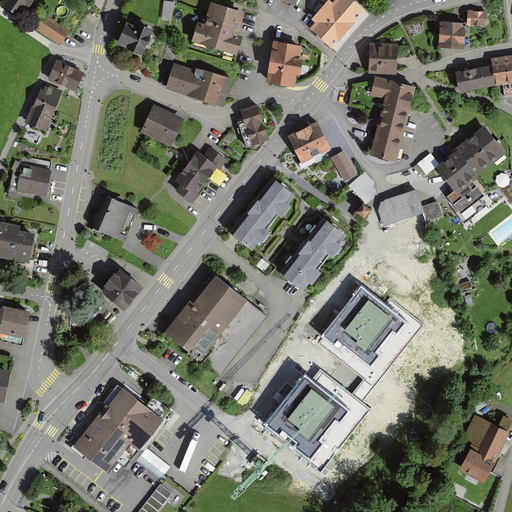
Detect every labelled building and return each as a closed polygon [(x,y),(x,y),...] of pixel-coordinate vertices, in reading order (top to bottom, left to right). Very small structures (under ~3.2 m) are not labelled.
[(1,0),(30,20),(43,0),(1,0)] [(169,0),(164,0),(164,19),(174,19),(175,0),(169,0)] [(257,11),(216,0),(212,0),(200,44),(244,56),(257,11)] [(367,9),(355,0),(336,0),(330,7),(321,0),(305,19),(335,45),(367,9)] [(499,10),(482,8),(479,25),(496,27),(499,10)] [(72,29),(51,14),(42,27),(63,42),(72,29)] [(150,50),(159,26),(131,17),(123,41),(150,50)] [(474,22),(445,21),(444,46),(473,47),(474,22)] [(313,44),(282,39),(276,80),(306,85),(313,44)] [(409,42),(376,41),(375,62),(407,64),(409,42)] [(92,67),(59,55),(51,76),(83,89),(92,67)] [(499,63),(459,69),(461,86),(511,79),(511,55),(498,58),(499,63)] [(239,77),(176,60),(169,87),(231,105),(239,77)] [(423,89),(386,78),(381,95),(392,98),(376,153),(403,160),(423,89)] [(32,121),(52,129),(69,89),(49,81),(32,121)] [(197,123),(163,107),(150,133),(184,149),(197,123)] [(277,136),(271,107),(247,112),(252,140),(277,136)] [(339,147),(328,123),(296,138),(307,162),(339,147)] [(511,156),(511,140),(496,123),(450,163),(474,190),(511,156)] [(225,165),(203,149),(179,184),(200,199),(225,165)] [(344,171),(353,165),(343,150),(334,156),(344,171)] [(418,162),(425,174),(441,164),(435,153),(418,162)] [(58,161),(26,154),(19,186),(50,194),(58,161)] [(511,197),(511,175),(507,170),(495,181),(511,197)] [(351,184),(360,196),(376,182),(367,171),(351,184)] [(309,195),(283,175),(240,230),(266,250),(309,195)] [(426,189),(381,202),(389,230),(377,239),(381,252),(433,237),(429,224),(435,222),(426,189)] [(144,208),(113,197),(99,231),(130,243),(144,208)] [(360,233),(339,216),(297,271),(318,288),(360,233)] [(47,233),(8,225),(2,255),(41,263),(47,233)] [(145,280),(126,266),(108,290),(127,304),(145,280)] [(224,270),(173,336),(212,365),(263,300),(224,270)] [(408,290),(424,286),(420,271),(404,275),(408,290)] [(376,281),(359,284),(363,299),(379,295),(376,281)] [(40,311),(0,303),(0,339),(34,346),(40,311)] [(22,372),(0,367),(0,401),(15,404),(22,372)] [(395,401),(309,375),(305,390),(391,417),(395,401)] [(175,419),(130,383),(77,448),(110,474),(129,451),(135,444),(146,453),(175,419)] [(479,447),(476,454),(471,452),(460,471),(486,485),(497,465),(492,463),(509,432),(474,414),(467,428),(479,447)] [(159,511),(174,492),(162,482),(139,511),(159,511)]
